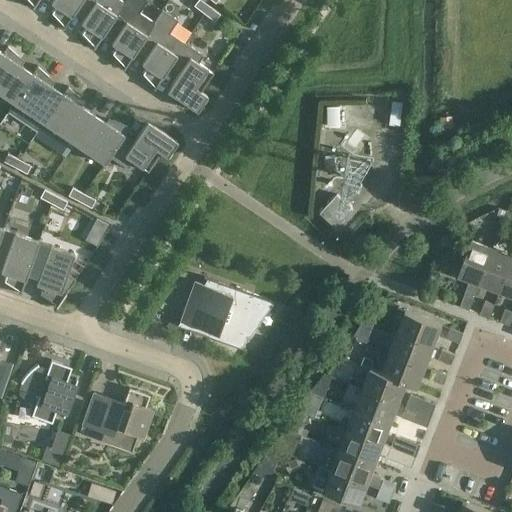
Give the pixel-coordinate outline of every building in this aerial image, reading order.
[(50,0),(49,1),(55,5),(50,11),(62,24),(61,26),(62,27),(74,10),(73,9),(79,0),(50,0)] [(79,0),(73,9),(74,10),(83,16),(79,22),(85,25),(81,32),(93,45),(91,47),(92,47),(104,30),(103,29),(122,1),(120,0),(79,0)] [(122,0),(122,1),(103,29),(104,30),(113,37),(110,42),(115,46),(111,52),(123,65),(121,67),(123,68),(134,50),(153,21),(152,21),(138,11),(145,0),(122,0)] [(203,12),(208,5),(201,0),(195,0),(192,4),(203,12)] [(208,5),(203,12),(213,20),(219,13),(208,5)] [(161,8),(152,21),(153,21),(134,50),(143,56),(140,62),(146,66),(141,72),(153,85),(152,87),(153,88),(169,64),(168,63),(183,41),(168,32),(177,19),(161,8)] [(168,63),(169,64),(178,70),(165,90),(196,110),(206,95),(199,90),(212,72),(197,62),(202,54),(183,41),(168,63)] [(6,45),(1,52),(2,52),(0,54),(0,93),(12,102),(32,72),(31,72),(15,61),(18,56),(6,45)] [(38,130),(42,122),(62,93),(62,92),(45,81),(48,76),(36,65),(31,72),(32,72),(12,102),(7,109),(38,130)] [(73,142),(92,113),(75,101),(78,97),(66,86),(62,92),(62,93),(42,122),(73,142)] [(113,119),(109,124),(92,113),(73,142),(103,163),(108,155),(122,133),(123,133),(127,126),(113,119)] [(108,155),(127,168),(132,160),(147,170),(159,151),(166,156),(176,140),(146,120),(132,140),(123,133),(122,133),(108,155)] [(14,166),(18,158),(7,152),(2,160),(14,166)] [(18,158),(14,166),(25,172),(30,164),(18,158)] [(78,200),(83,192),(71,186),(67,194),(78,200)] [(50,202),(55,194),(43,188),(39,196),(50,202)] [(83,192),(78,200),(90,206),(94,198),(83,192)] [(55,194),(50,202),(62,208),(66,200),(55,194)] [(336,197),(319,214),(334,229),(352,212),(336,197)] [(107,222),(95,216),(84,238),(96,243),(107,222)] [(18,292),(19,292),(26,272),(38,240),(2,227),(0,231),(0,262),(1,263),(0,266),(0,270),(5,273),(3,279),(19,290),(18,292)] [(480,283),(494,245),(473,238),(459,276),(470,280),(465,294),(474,297),(480,283)] [(54,306),(55,306),(74,278),(66,272),(73,253),(38,240),(26,272),(37,276),(35,283),(40,285),(38,292),(56,303),(54,306)] [(511,252),(494,245),(480,283),(500,291),(511,257),(511,252)] [(511,295),(511,257),(500,291),(511,295)] [(245,348),(234,344),(266,298),(202,275),(202,276),(212,280),(209,285),(193,280),(179,319),(212,330),(210,335),(206,334),(206,335),(244,349),(245,348)] [(470,309),(474,297),(465,294),(460,305),(470,309)] [(491,317),(495,305),(485,301),(481,313),(491,317)] [(511,324),(511,320),(511,311),(505,309),(501,321),(511,324)] [(398,331),(435,345),(443,324),(406,310),(398,331)] [(459,342),(463,332),(450,327),(447,338),(459,342)] [(427,365),(435,345),(398,331),(390,351),(427,365)] [(452,362),(455,353),(443,348),(439,358),(452,362)] [(408,383),(419,387),(427,365),(390,351),(383,371),(382,372),(408,382),(408,383)] [(0,391),(10,363),(0,359),(0,391)] [(75,377),(73,383),(65,380),(70,366),(50,359),(46,368),(36,364),(37,364),(36,363),(27,371),(19,381),(20,381),(21,380),(23,381),(20,391),(25,396),(32,400),(34,395),(37,396),(30,414),(51,421),(54,412),(62,414),(62,415),(63,416),(76,378),(75,377)] [(382,372),(383,371),(371,367),(363,388),(401,402),(408,383),(408,382),(382,372)] [(443,385),(447,375),(434,370),(430,380),(443,385)] [(393,422),(401,402),(363,388),(356,408),(393,422)] [(144,405),(148,393),(134,389),(130,400),(124,398),(122,402),(93,391),(81,423),(111,434),(108,442),(130,450),(131,450),(137,434),(141,435),(151,407),(144,405)] [(406,404),(432,414),(436,403),(410,393),(406,404)] [(427,425),(432,414),(406,404),(402,416),(427,425)] [(385,442),(393,422),(356,408),(348,428),(385,442)] [(377,463),(385,442),(348,428),(340,449),(377,463)] [(58,465),(68,433),(56,429),(50,447),(45,445),(41,459),(58,465)] [(391,445),(416,454),(420,443),(395,434),(391,445)] [(412,466),(416,454),(391,445),(387,456),(412,466)] [(369,483),(377,463),(340,449),(332,469),(369,483)] [(361,504),(369,483),(332,469),(324,490),(361,504)] [(381,487),(393,492),(397,482),(385,478),(381,487)] [(117,489),(92,481),(88,494),(113,502),(117,489)] [(13,511),(20,492),(0,484),(0,511),(13,511)] [(390,501),(393,492),(381,487),(378,497),(390,501)] [(320,511),(328,511),(332,501),(323,498),(318,511),(320,511)] [(332,501),(328,511),(339,511),(342,505),(332,501)] [(459,511),(493,511),(464,501),(459,511)] [(435,511),(444,511),(447,506),(434,502),(431,510),(435,511)]
